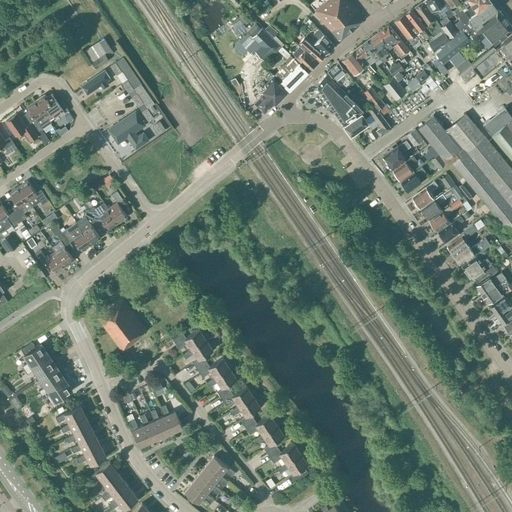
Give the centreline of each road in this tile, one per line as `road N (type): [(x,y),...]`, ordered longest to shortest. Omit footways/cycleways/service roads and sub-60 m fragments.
road 1 (residential): [(511,379),(344,141),(323,122),(292,117)]
road 2 (residential): [(268,511),(264,490),(158,361),(101,386)]
road 3 (residential): [(101,386),(70,302),(155,223)]
road 4 (residential): [(155,223),(269,125),(292,117)]
road 5 (residential): [(185,511),(137,464),(101,386)]
road 6 (residential): [(155,223),(84,124)]
